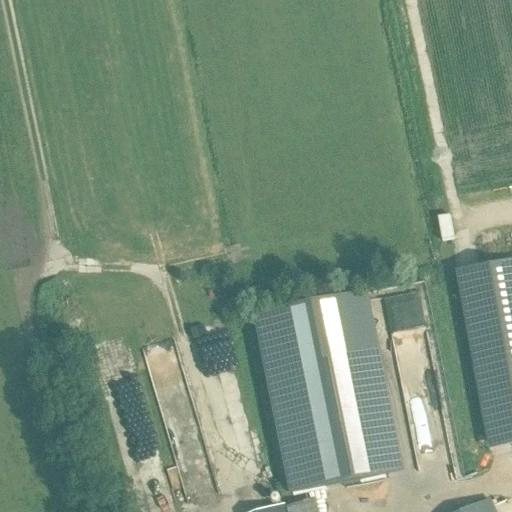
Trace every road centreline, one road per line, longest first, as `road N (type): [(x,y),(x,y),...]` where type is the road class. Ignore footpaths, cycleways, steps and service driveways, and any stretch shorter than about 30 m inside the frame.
road 1 (track): [(159,273),(56,263),(2,0)]
road 2 (track): [(410,0),(455,219),(477,231)]
